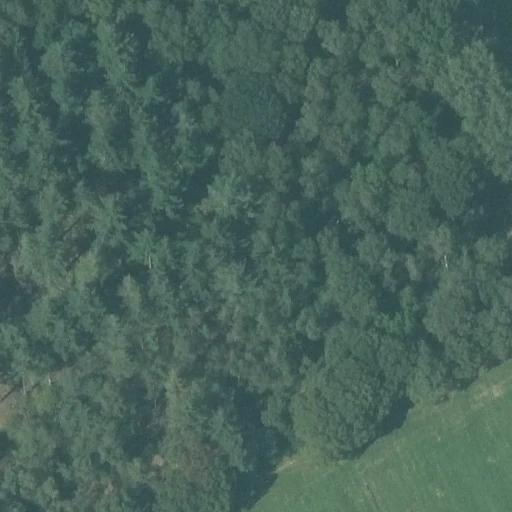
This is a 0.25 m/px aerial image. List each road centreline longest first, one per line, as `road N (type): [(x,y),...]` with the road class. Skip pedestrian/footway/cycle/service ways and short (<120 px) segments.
road 1 (tertiary): [(0,119),(203,0)]
road 2 (unclassified): [(511,154),(475,55),(469,0)]
